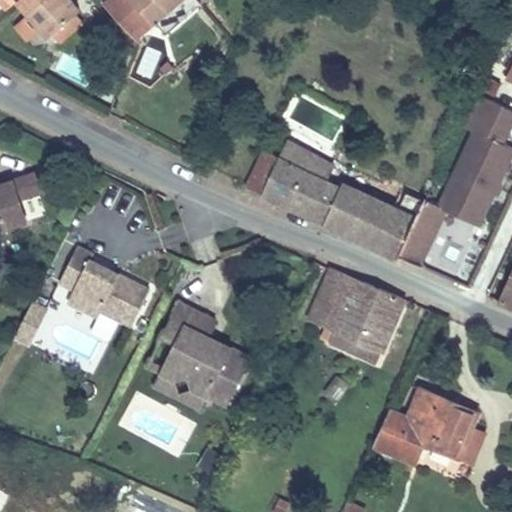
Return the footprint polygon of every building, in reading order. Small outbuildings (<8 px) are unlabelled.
[(64,11),(55,0),(4,0),(2,2),(33,38),(64,11)] [(151,31),(191,0),(126,0),(129,3),(106,22),(124,43),(147,26),(151,31)] [(393,59),(393,44),(332,44),(332,60),(393,59)] [(511,132),(511,112),(478,95),(460,127),(470,133),(435,207),(424,202),(415,222),(397,261),(420,270),(447,213),(480,229),(511,163),(511,149),(505,147),(511,132)] [(372,200),(327,178),(334,164),(287,142),(277,161),(262,153),(246,187),(354,239),(372,200)] [(0,198),(7,196),(12,204),(30,198),(33,195),(28,179),(31,175),(50,169),(42,145),(2,157),(0,156),(0,198)] [(376,251),(396,212),(372,200),(354,239),(376,251)] [(397,261),(415,222),(396,212),(376,251),(397,261)] [(100,232),(80,222),(65,253),(78,262),(73,272),(103,288),(108,285),(109,282),(137,297),(153,265),(98,236),(100,232)] [(167,346),(199,282),(186,275),(184,277),(155,335),(155,338),(155,339),(157,340),(167,346)] [(367,354),(394,294),(347,275),(327,320),(344,328),(339,341),(367,354)] [(35,314),(50,285),(36,278),(22,307),(35,314)] [(226,295),(199,282),(167,346),(186,355),(197,351),(202,364),(214,370),(233,380),(235,378),(257,336),(256,334),(254,332),(219,315),(219,312),(219,309),(226,295)] [(201,367),(184,358),(186,355),(167,346),(162,356),(162,358),(164,360),(205,382),(207,381),(209,380),(214,370),(202,364),(201,367)] [(453,404),(461,384),(446,377),(450,367),(418,353),(405,382),(387,373),(371,408),(411,428),(420,409),(455,425),(463,408),(453,404)] [(463,408),(477,379),(450,367),(446,377),(461,384),(453,404),(463,408)] [(351,490),(362,468),(349,463),(339,484),(351,490)]
